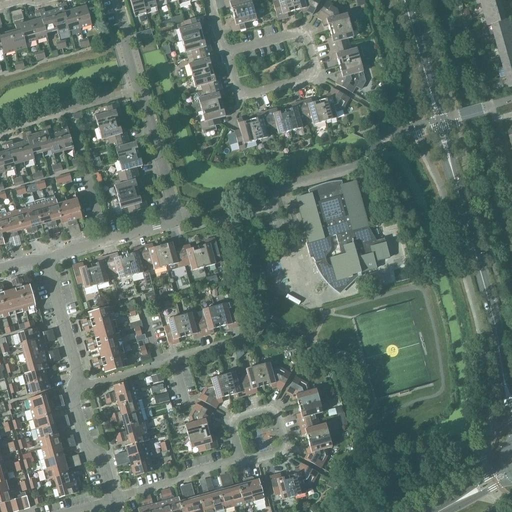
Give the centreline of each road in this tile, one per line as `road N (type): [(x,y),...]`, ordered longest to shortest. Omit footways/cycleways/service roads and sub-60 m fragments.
road 1 (tertiary): [(511,405),(404,0)]
road 2 (residential): [(175,219),(123,39)]
road 3 (residential): [(239,458),(274,453),(283,441),(271,411),(239,416),(231,423),(238,453)]
road 4 (residential): [(113,499),(239,458)]
road 5 (residential): [(82,386),(50,262)]
road 6 (residential): [(123,39),(0,73)]
road 7 (residential): [(113,499),(104,465),(86,445),(73,396),(82,386)]
road 8 (residential): [(226,54),(298,33),(314,67),(310,78)]
